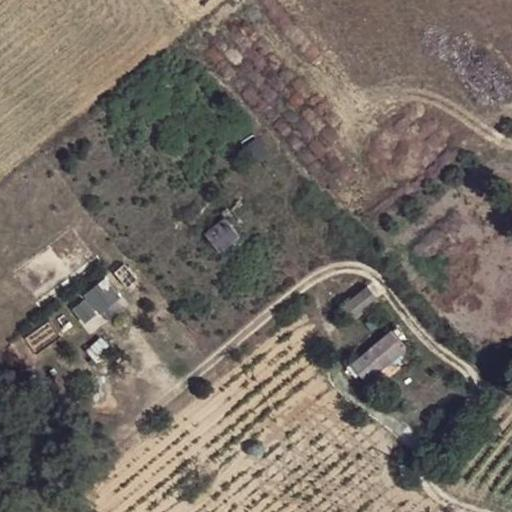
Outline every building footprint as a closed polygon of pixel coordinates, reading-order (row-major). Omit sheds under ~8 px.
[(208,229),(220,248),(238,236),(226,217),(208,229)] [(71,224),(11,271),(38,305),(97,258),(71,224)] [(80,326),(123,311),(111,278),(68,293),(80,326)] [(367,282),(340,300),(350,315),(377,297),(367,282)] [(398,329),(349,352),(360,375),(409,352),(398,329)]
